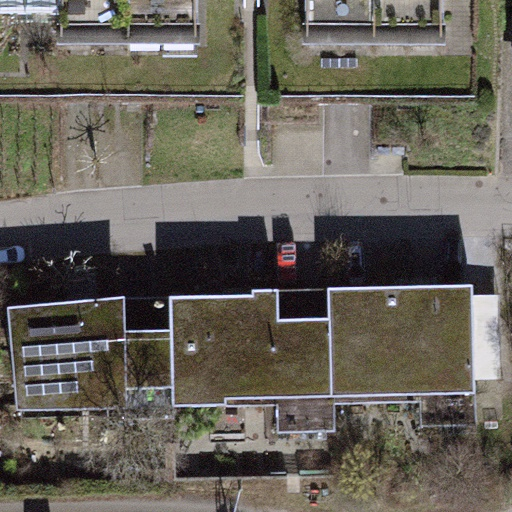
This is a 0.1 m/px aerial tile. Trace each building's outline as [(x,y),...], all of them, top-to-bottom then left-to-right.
[(118,0),(50,0),(50,54),(118,55),(118,0)] [(118,0),(118,55),(186,54),(186,0),(118,0)] [(361,0),(290,0),(289,54),(359,56),(361,0)] [(361,0),(359,56),(438,57),(438,0),(361,0)] [(319,295),(325,439),(471,433),(465,289),(319,295)] [(325,439),(319,295),(157,300),(161,394),(161,440),(325,439)] [(110,300),(0,306),(0,424),(71,422),(70,398),(161,394),(157,300),(110,300)]
